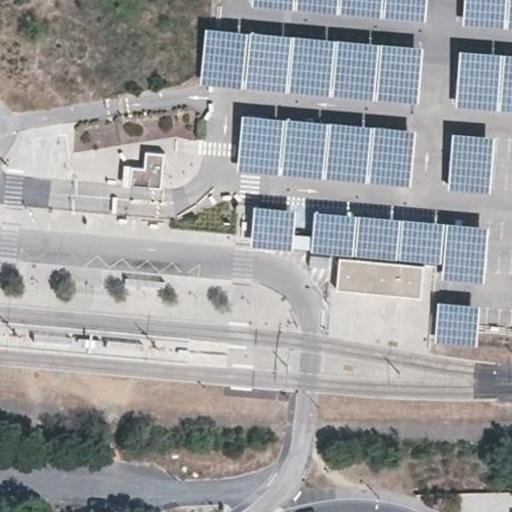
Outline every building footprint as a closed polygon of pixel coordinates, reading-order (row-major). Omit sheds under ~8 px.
[(255,0),(255,4),(427,19),(428,0),(255,0)] [(511,0),(466,0),(465,23),(511,26),(511,0)] [(426,43),(212,22),(206,79),(420,100),(426,43)] [(511,109),(511,51),(460,48),(456,105),(511,109)] [(418,128),(244,111),(238,167),(413,184),(418,128)] [(498,136),(456,132),(450,187),(492,191),(498,136)] [(160,188),(163,156),(146,156),(145,169),(132,169),(131,186),(160,188)] [(296,206),(257,204),(254,244),(294,247),(296,206)] [(492,225),(318,209),(314,250),(444,262),(442,279),(487,283),(492,225)] [(424,268),(340,260),(337,290),(421,298),(424,268)] [(478,345),(482,304),(440,300),(436,341),(478,345)] [(71,344),(74,338),(33,334),(34,341),(71,344)] [(102,347),(101,339),(77,338),(75,345),(102,347)] [(145,351),(144,343),(107,340),(105,348),(145,351)]
